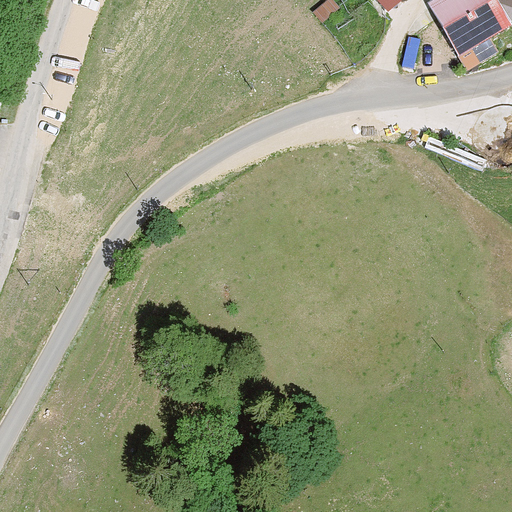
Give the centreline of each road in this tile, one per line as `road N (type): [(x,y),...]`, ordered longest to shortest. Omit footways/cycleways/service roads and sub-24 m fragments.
road 1 (unclassified): [(0,448),(114,242),(167,181),(282,120),(511,72)]
road 2 (unclassified): [(60,0),(0,237)]
